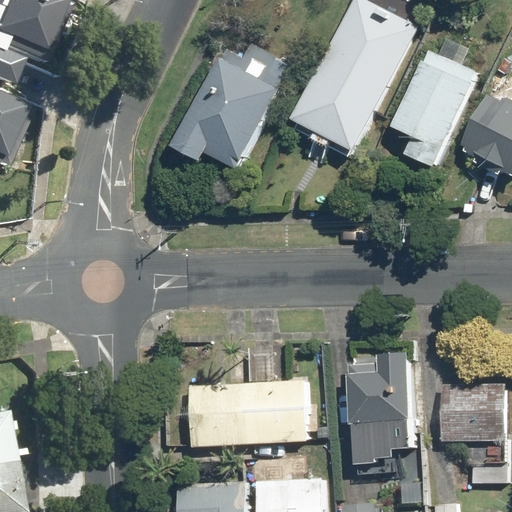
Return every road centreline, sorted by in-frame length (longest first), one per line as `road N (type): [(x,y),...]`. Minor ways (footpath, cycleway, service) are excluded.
road 1 (tertiary): [(511,272),(144,280)]
road 2 (residential): [(103,241),(114,105),(161,0)]
road 3 (residential): [(107,320),(115,511)]
